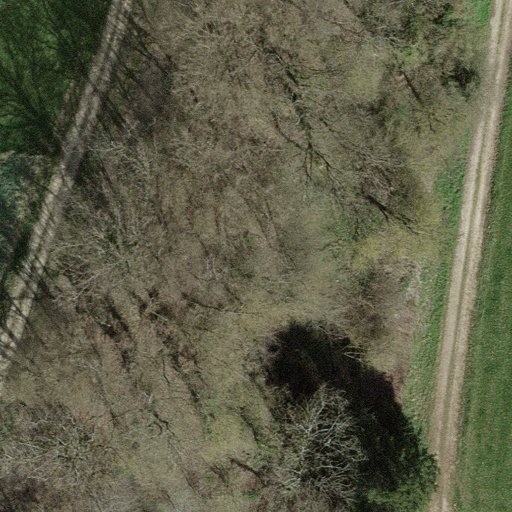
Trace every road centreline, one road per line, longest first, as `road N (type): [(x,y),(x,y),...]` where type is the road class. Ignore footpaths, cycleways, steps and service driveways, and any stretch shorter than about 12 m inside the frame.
road 1 (track): [(504,0),(443,511)]
road 2 (track): [(125,0),(114,55),(0,370)]
